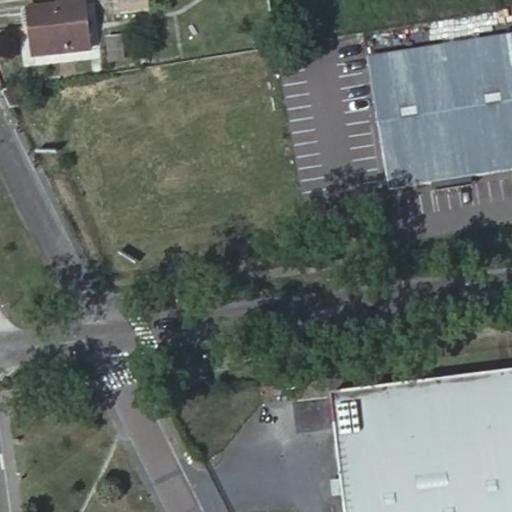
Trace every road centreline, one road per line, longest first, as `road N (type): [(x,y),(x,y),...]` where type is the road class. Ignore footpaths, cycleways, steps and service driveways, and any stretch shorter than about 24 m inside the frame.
road 1 (residential): [(100,338),(511,284)]
road 2 (unknown): [(316,88),(356,189),(374,202),(400,211),(511,201)]
road 3 (unclassified): [(100,338),(0,143)]
road 4 (unclassified): [(100,338),(185,511)]
